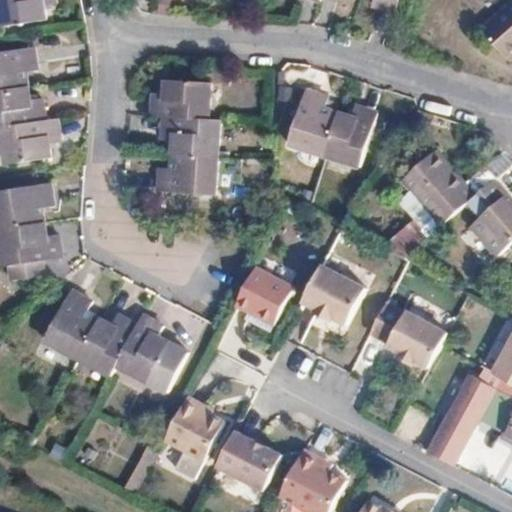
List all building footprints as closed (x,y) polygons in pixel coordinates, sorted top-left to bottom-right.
[(0,0),(4,27),(49,21),(47,7),(59,5),(57,0),(0,0)] [(401,0),(374,0),(374,4),(397,12),(401,0)] [(511,59),(511,3),(484,28),(511,60),(511,59)] [(0,91),(30,87),(28,72),(39,70),(36,48),(0,52),(0,91)] [(153,116),(165,117),(211,119),(213,83),(167,81),(167,94),(155,93),(153,116)] [(0,129),(4,129),(47,122),(44,100),(32,101),(30,87),(0,91),(0,129)] [(325,155),(339,112),(327,108),(331,98),(308,90),(291,144),(325,155)] [(339,112),(325,155),(362,167),(380,114),(357,106),(353,117),(339,112)] [(176,140),(175,155),(220,158),(223,120),(211,119),(165,117),(164,140),(176,140)] [(47,122),(4,129),(9,166),(53,160),(50,144),(62,142),(59,120),(47,122)] [(471,201),(477,195),(439,150),(404,180),(421,201),(442,225),(471,201)] [(220,158),(175,155),(174,168),(163,168),(161,191),(218,195),(220,158)] [(477,195),(471,201),(484,216),(472,225),(499,257),(511,245),(511,195),(497,178),(477,195)] [(0,191),(0,215),(2,230),(46,223),(44,208),(56,207),(52,184),(0,191)] [(442,225),(421,201),(410,211),(417,219),(431,235),(442,225)] [(431,235),(417,219),(385,246),(405,257),(431,235)] [(48,237),(46,223),(2,230),(8,267),(11,267),(13,280),(47,275),(45,262),(63,259),(60,235),(48,237)] [(325,264),(306,300),(319,307),(317,310),(333,318),(334,315),(351,324),(369,288),(325,264)] [(297,288),(259,267),(248,287),(240,305),(277,325),(297,288)] [(46,342),(79,359),(100,318),(89,313),(94,303),(73,292),(46,342)] [(406,311),(389,302),(373,332),(390,341),(389,343),(402,350),(400,354),(415,362),(417,359),(431,365),(443,343),(450,330),(408,308),(406,311)] [(114,326),(100,318),(79,359),(112,377),(118,366),(138,326),(119,316),(114,326)] [(165,327),(144,316),(138,326),(118,366),(151,383),(172,344),(160,337),(165,327)] [(511,325),(505,321),(481,364),(511,380),(511,325)] [(456,465),(480,419),(497,388),(472,375),(454,408),(431,451),(456,465)] [(511,418),(511,395),(497,388),(480,419),(504,432),(511,418)] [(192,396),(169,441),(208,462),(230,423),(205,409),(207,405),(192,396)] [(511,418),(504,432),(502,437),(511,442),(511,418)] [(237,430),(218,467),(265,492),(285,455),(237,430)] [(126,485),(137,491),(160,453),(148,447),(126,485)] [(306,450),(281,498),(308,511),(334,511),(350,483),(333,474),(324,469),(327,462),(306,450)] [(336,467),(327,462),(324,469),(333,474),(336,467)] [(405,511),(385,501),(383,504),(368,496),(359,511),(405,511)]
